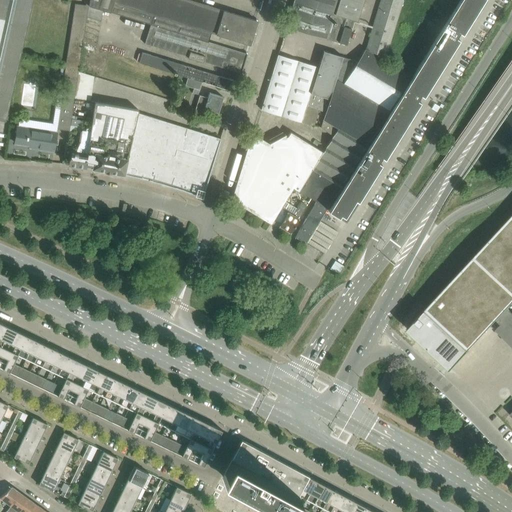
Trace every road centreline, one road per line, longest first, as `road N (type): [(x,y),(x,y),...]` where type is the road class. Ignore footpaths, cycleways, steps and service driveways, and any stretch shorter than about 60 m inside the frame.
road 1 (secondary): [(0,282),(281,417)]
road 2 (unclassified): [(511,18),(370,253),(366,280)]
road 3 (residential): [(0,375),(201,473),(215,467),(234,425)]
road 4 (unclassified): [(0,312),(234,425)]
road 5 (unclassified): [(210,219),(278,0)]
road 6 (unclassified): [(210,219),(97,187),(0,177)]
road 7 (secondary): [(511,511),(330,411)]
road 8 (secondary): [(166,330),(0,250)]
road 9 (unclassified): [(234,425),(396,511)]
road 10 (secondary): [(316,436),(453,511)]
road 11 (unclassified): [(511,460),(402,350)]
road 12 (secondary): [(294,393),(166,330)]
road 13 (tertiary): [(366,280),(294,393)]
road 14 (unclassified): [(409,267),(441,226),(511,187)]
road 15 (tertiary): [(445,183),(366,280)]
road 16 (unclassified): [(315,282),(210,219)]
